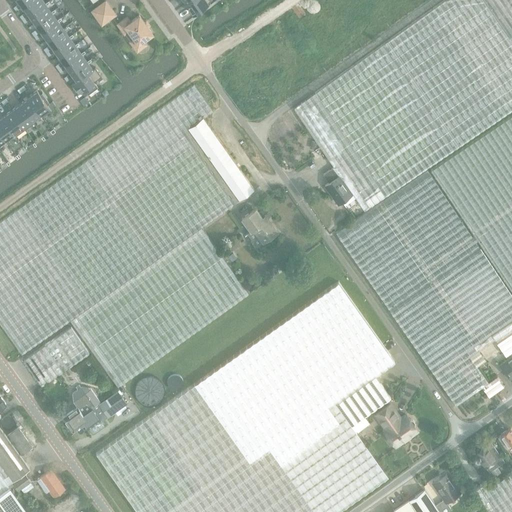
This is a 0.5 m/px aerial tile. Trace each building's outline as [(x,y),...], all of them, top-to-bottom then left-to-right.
[(42,0),(31,0),(22,7),(23,7),(24,7),(29,14),(45,3),(42,0)] [(189,0),(186,2),(185,3),(192,13),(208,2),(210,0),(189,0)] [(511,0),(442,0),(293,107),(334,166),(352,193),(364,210),(511,108),(511,0)] [(105,1),(93,10),(101,22),(114,13),(105,1)] [(45,3),(29,14),(35,23),(51,12),(45,3)] [(51,12),(35,23),(41,31),(57,20),(51,12)] [(127,17),(117,23),(124,33),(125,32),(137,50),(146,43),(143,39),(151,33),(139,15),(130,21),(127,17)] [(57,20),(41,31),(47,39),(63,28),(57,20)] [(63,28),(47,39),(53,47),(68,36),(63,28)] [(68,36),(53,47),(59,56),(74,45),(68,36)] [(74,45),(59,56),(65,64),(80,53),(74,45)] [(80,53),(65,64),(71,72),(86,61),(80,53)] [(86,61),(71,72),(77,80),(72,84),(88,73),(94,81),(101,76),(95,67),(92,69),(86,61)] [(88,73),(72,84),(78,93),(84,89),(88,94),(98,87),(94,81),(88,73)] [(194,84),(0,221),(0,323),(8,334),(22,354),(70,319),(117,387),(186,337),(247,293),(201,227),(238,200),(192,135),(188,128),(203,117),(208,114),(213,110),(194,84)] [(37,90),(28,96),(42,116),(51,110),(47,104),(49,103),(45,98),(46,98),(42,93),(40,94),(37,90)] [(28,98),(19,104),(33,123),(34,122),(31,119),(39,114),(41,117),(42,116),(28,96),(27,97),(28,98)] [(80,100),(83,105),(88,102),(85,96),(80,100)] [(49,103),(47,104),(51,110),(56,106),(52,101),(49,103)] [(19,104),(11,110),(25,129),(33,123),(19,104)] [(11,110),(2,116),(14,132),(16,135),(24,129),(25,129),(11,110)] [(511,115),(430,170),(474,235),(478,240),(511,291),(511,115)] [(2,116),(0,117),(0,132),(5,139),(14,132),(2,116)] [(203,117),(188,128),(192,135),(238,200),(244,196),(253,189),(244,176),(208,124),(203,117)] [(334,166),(323,174),(329,182),(325,185),(329,191),(330,191),(339,203),(352,193),(334,166)] [(427,169),(335,232),(456,405),(481,387),(489,397),(504,387),(496,376),(488,382),(470,356),(494,339),(511,325),(511,295),(476,242),(478,240),(474,235),(472,236),(427,169)] [(249,213),(242,219),(250,231),(251,231),(248,233),(252,240),(258,236),(263,242),(278,232),(265,214),(261,217),(256,209),(249,213)] [(240,352),(96,454),(137,511),(337,511),(387,477),(356,432),(351,425),(335,403),(375,376),(394,362),(338,282),(245,348),(240,352)] [(511,325),(494,339),(506,355),(509,353),(511,356),(511,355),(511,325)] [(71,326),(23,360),(41,386),(89,352),(71,326)] [(511,355),(511,356),(500,364),(510,378),(511,376),(511,355)] [(157,395),(155,389),(160,387),(156,374),(134,380),(140,400),(157,395)] [(375,376),(335,403),(351,425),(356,432),(369,423),(365,416),(390,398),(375,376)] [(77,406),(64,416),(69,424),(92,407),(94,406),(97,404),(100,402),(91,389),(81,387),(72,393),(73,401),(75,403),(77,406)] [(98,405),(96,407),(104,418),(107,416),(108,417),(125,404),(127,403),(117,389),(100,402),(97,404),(98,405)] [(92,407),(69,424),(74,430),(84,422),(85,422),(89,427),(100,419),(101,420),(104,418),(96,407),(98,405),(97,404),(94,406),(92,407)] [(389,404),(375,414),(385,429),(383,431),(386,435),(386,437),(386,439),(387,441),(389,442),(391,441),(394,446),(403,439),(405,441),(410,437),(409,436),(416,431),(413,426),(414,424),(413,422),(412,420),(410,419),(408,420),(405,415),(399,419),(389,404)] [(500,435),(497,437),(505,449),(508,447),(511,444),(511,431),(509,427),(499,435),(500,435)] [(18,428),(9,435),(22,455),(32,448),(18,428)] [(0,460),(14,480),(24,473),(25,473),(29,470),(28,469),(24,463),(20,457),(8,440),(0,429),(0,460)] [(495,467),(503,461),(490,442),(482,448),(481,447),(475,451),(476,452),(475,453),(484,466),(488,472),(488,471),(492,477),(499,472),(495,467)] [(0,511),(29,511),(16,492),(10,483),(14,480),(0,460),(0,511)] [(41,477),(37,479),(41,485),(46,492),(49,489),(54,495),(64,488),(50,469),(40,476),(41,477)] [(489,479),(473,490),(488,511),(511,511),(511,471),(498,481),(496,477),(491,481),(489,479)] [(14,480),(10,483),(16,492),(18,491),(21,488),(25,493),(34,486),(30,481),(25,473),(24,473),(14,480)] [(443,499),(435,505),(439,511),(446,511),(451,509),(446,501),(459,492),(446,473),(432,482),(443,499)] [(431,495),(438,490),(431,481),(424,485),(431,495)] [(439,511),(435,505),(424,488),(393,510),(394,511),(414,511),(416,511),(439,511)]
